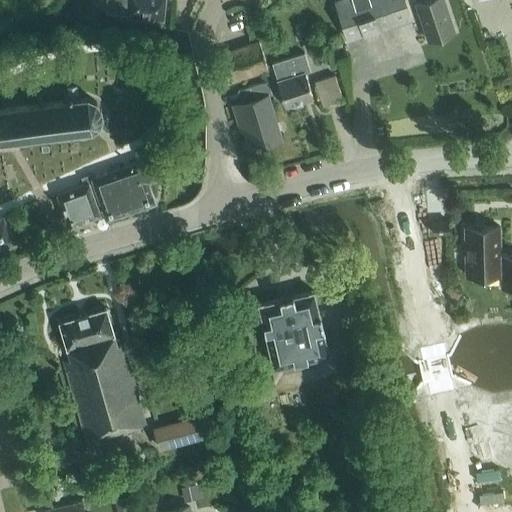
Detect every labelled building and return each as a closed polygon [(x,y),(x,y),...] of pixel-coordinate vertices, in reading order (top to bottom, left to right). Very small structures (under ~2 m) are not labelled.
[(128,0),(127,15),(163,18),(164,0),(128,0)] [(335,0),(348,39),(410,18),(404,0),(335,0)] [(444,0),(422,0),(416,2),(428,39),(454,30),(444,0)] [(310,37),(304,22),(295,25),(300,40),(310,37)] [(268,69),(259,40),(217,55),(226,83),(268,69)] [(313,97),(305,71),(310,70),(305,52),(271,62),(277,80),(286,106),(313,97)] [(343,99),(335,75),(315,81),(323,105),(343,99)] [(239,89),(241,97),(243,102),(233,105),(238,121),(242,120),(250,147),(280,137),(267,95),(272,94),(268,80),(239,89)] [(86,97),(85,97),(78,98),(76,86),(68,88),(67,87),(63,88),(65,102),(43,104),(42,92),(37,92),(38,104),(0,108),(0,141),(91,131),(93,130),(98,126),(100,124),(102,118),(102,115),(101,109),(100,107),(97,102),(95,100),(89,97),(86,97)] [(149,157),(112,170),(121,192),(103,200),(109,217),(155,201),(148,180),(157,177),(154,167),(162,165),(156,148),(146,151),(149,157)] [(83,183),(95,215),(100,214),(99,209),(102,208),(106,218),(109,217),(103,200),(121,192),(112,170),(92,177),(91,173),(81,177),(83,183)] [(68,225),(95,215),(83,183),(57,193),(68,225)] [(0,246),(14,240),(3,216),(0,217),(0,246)] [(432,232),(449,231),(448,220),(431,221),(432,232)] [(499,226),(464,227),(466,275),(467,275),(472,279),(481,279),(486,274),(501,274),(501,286),(511,285),(511,254),(500,255),(499,226)] [(273,365),(328,353),(313,290),(259,303),(273,365)] [(128,428),(146,423),(123,343),(117,344),(106,307),(59,321),(70,358),(63,360),(87,444),(90,443),(91,447),(96,445),(95,441),(129,431),(128,428)] [(247,398),(275,391),(271,374),(243,381),(247,398)] [(160,446),(162,446),(175,442),(201,435),(196,416),(154,427),(160,446)] [(77,436),(68,439),(71,448),(80,446),(77,436)] [(198,482),(188,484),(191,499),(202,497),(198,482)] [(132,511),(128,495),(115,498),(117,511),(132,511)] [(84,511),(82,500),(46,508),(46,511),(84,511)] [(190,511),(189,506),(162,511),(158,511),(156,501),(144,504),(145,511),(190,511)]
